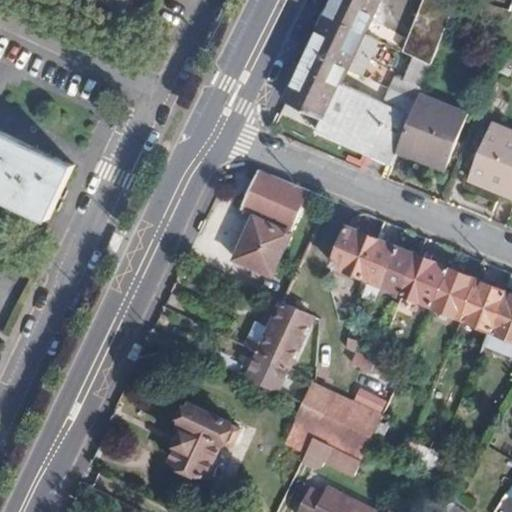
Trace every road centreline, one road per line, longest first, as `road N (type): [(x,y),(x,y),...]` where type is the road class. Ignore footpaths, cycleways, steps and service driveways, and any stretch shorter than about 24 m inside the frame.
road 1 (residential): [(204,130),(183,152),(11,511)]
road 2 (residential): [(36,511),(201,176),(227,140)]
road 3 (residential): [(227,140),(511,255)]
road 4 (residential): [(227,140),(293,0)]
road 5 (residential): [(268,0),(204,130)]
